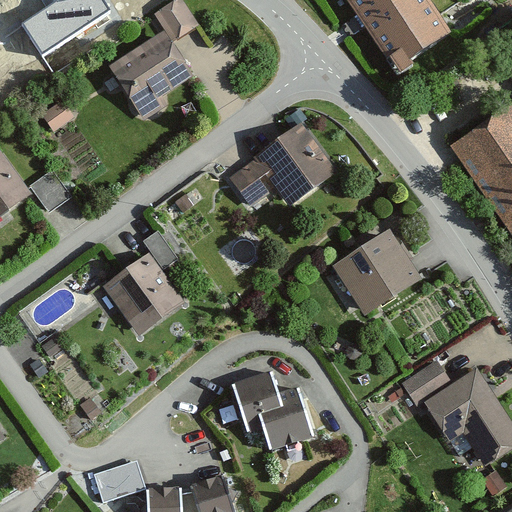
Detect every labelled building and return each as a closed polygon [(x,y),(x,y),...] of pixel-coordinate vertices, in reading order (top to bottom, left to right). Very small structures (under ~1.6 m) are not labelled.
[(66,0),(57,2),(21,24),(41,56),(111,13),(103,0),(66,0)] [(418,0),(338,0),(383,70),(440,33),(418,0)] [(190,79),(164,38),(112,71),(144,120),(163,107),(158,99),(190,79)] [(511,101),(445,143),(511,250),(511,101)] [(296,122),(225,178),(246,204),(270,186),(289,211),(337,173),(296,122)] [(0,217),(28,198),(0,160),(0,217)] [(44,206),(69,196),(58,166),(32,176),(44,206)] [(385,230),(325,268),(356,318),(417,280),(385,230)] [(143,255),(100,285),(134,333),(179,302),(157,271),(174,259),(155,231),(136,244),(143,255)] [(431,365),(404,383),(455,459),(467,450),(480,469),(511,448),(511,429),(473,372),(447,390),(431,365)] [(269,370),(226,383),(240,429),(253,425),(263,456),(308,442),(290,387),(276,391),(269,370)] [(101,498),(146,486),(138,456),(93,468),(101,498)] [(225,511),(214,476),(185,483),(191,511),(225,511)] [(191,511),(185,483),(172,486),(177,511),(191,511)] [(177,511),(172,486),(139,490),(140,511),(177,511)] [(511,511),(511,503),(498,511),(511,511)]
